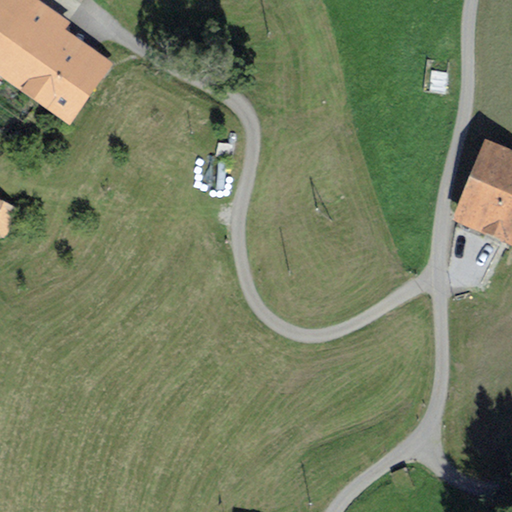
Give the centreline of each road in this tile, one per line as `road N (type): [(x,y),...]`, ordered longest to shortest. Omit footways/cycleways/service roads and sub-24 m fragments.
road 1 (unclassified): [(336,511),(353,488),(409,451),(437,412),(440,238),(465,103),(471,0)]
road 2 (track): [(147,54),(240,105),(248,121),(254,168),(240,260),(254,301),(278,328),(306,338),(345,334),(440,289)]
